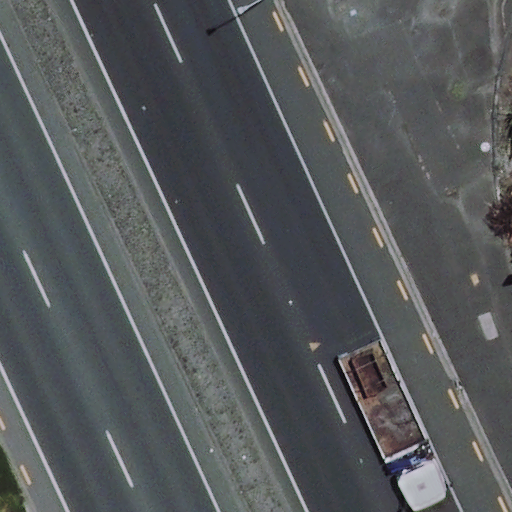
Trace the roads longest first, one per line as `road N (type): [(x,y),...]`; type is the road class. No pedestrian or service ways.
road 1 (trunk): [(157,0),(391,511)]
road 2 (trunk): [(146,511),(0,197)]
